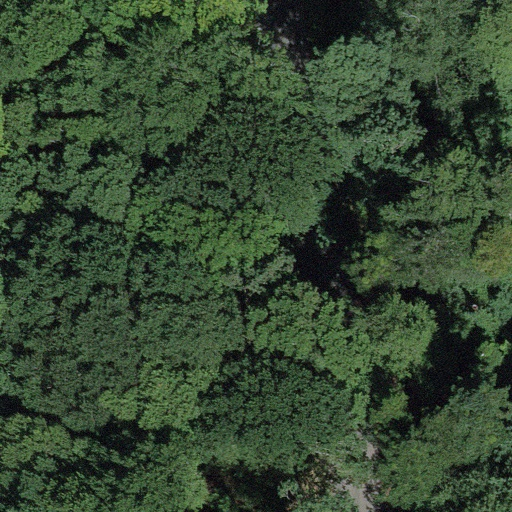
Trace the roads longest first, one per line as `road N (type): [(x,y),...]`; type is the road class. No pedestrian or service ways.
road 1 (residential): [(335,511),(330,381),(255,0)]
road 2 (track): [(330,381),(497,417),(511,411)]
